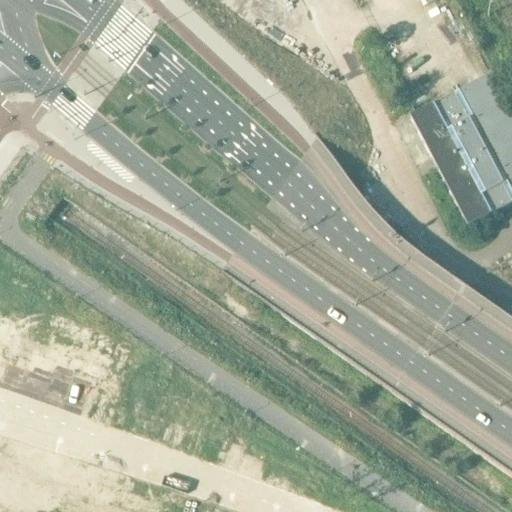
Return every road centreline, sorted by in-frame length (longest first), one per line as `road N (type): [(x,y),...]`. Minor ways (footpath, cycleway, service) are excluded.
road 1 (secondary): [(4,52),(279,279),(511,443)]
road 2 (secondary): [(511,367),(341,243),(76,0)]
road 3 (secondary): [(511,294),(438,240),(313,0)]
